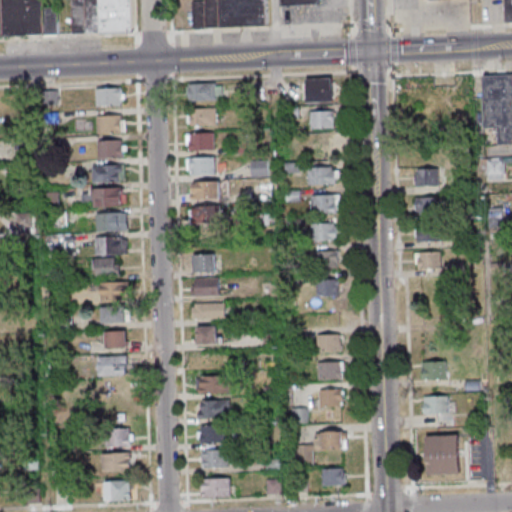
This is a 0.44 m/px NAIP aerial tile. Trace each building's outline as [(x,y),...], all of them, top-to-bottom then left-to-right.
[(0,0),(0,36),(59,36),(59,6),(43,6),(43,0),(0,0)] [(133,32),(132,0),(71,0),(72,33),(133,32)] [(269,26),(268,0),(192,0),(193,27),(269,26)] [(333,77),(306,77),(306,101),(333,101),(333,77)] [(222,99),(222,82),(189,82),(189,99),(222,99)] [(98,104),(125,104),(125,88),(98,88),(98,104)] [(218,107),(189,107),(189,125),(218,125),(218,107)] [(335,127),(335,110),(312,110),(312,127),(335,127)] [(98,114),(98,131),(126,131),(126,114),(98,114)] [(188,150),(215,150),(215,132),(188,132),(188,150)] [(313,156),(336,156),(336,139),(313,139),(313,156)] [(98,156),(126,156),(126,140),(98,140),(98,156)] [(216,156),(188,156),(188,174),(216,174),(216,156)] [(505,158),(485,158),(485,179),(505,179),(505,158)] [(252,176),(269,176),(269,159),(252,159),(252,176)] [(93,164),(93,181),(125,181),(125,164),(93,164)] [(309,184),(339,184),(339,167),(309,167),(309,184)] [(416,185),(438,185),(438,168),(416,168),(416,185)] [(221,198),(221,181),(191,181),(191,198),(221,198)] [(126,187),(84,188),(84,206),(127,205),(126,187)] [(340,194),(312,194),(312,212),(340,212),(340,194)] [(445,196),(416,196),(416,213),(445,213),(445,196)] [(222,223),(222,205),(194,205),(194,223),(222,223)] [(489,226),(503,226),(503,207),(489,207),(489,226)] [(32,232),(32,212),(18,212),(18,232),(32,232)] [(97,212),(97,230),(128,230),(128,212),(97,212)] [(339,240),(339,222),(313,222),(313,240),(339,240)] [(445,241),(445,226),(417,226),(417,241),(445,241)] [(128,253),(128,236),(95,236),(95,253),(128,253)] [(339,267),(339,250),(317,250),(317,267),(339,267)] [(442,251),(417,251),(417,268),(442,268),(442,251)] [(194,271),(216,271),(216,253),(194,253),(194,271)] [(120,274),(120,257),(96,257),(96,274),(120,274)] [(221,277),(194,277),(194,295),(221,295),(221,277)] [(339,296),(339,278),(317,278),(317,296),(339,296)] [(101,300),(130,300),(130,281),(101,281),(101,300)] [(227,302),(193,302),(193,318),(227,318),(227,302)] [(128,306),(101,306),(101,322),(128,322),(128,306)] [(219,326),(197,326),(197,343),(219,343),(219,326)] [(128,347),(128,330),(105,330),(105,347),(128,347)] [(318,351),(342,351),(342,333),(318,333),(318,351)] [(130,375),(130,355),(100,355),(100,375),(130,375)] [(319,379),(344,379),(344,361),(319,361),(319,379)] [(423,361),(423,378),(447,378),(446,361),(423,361)] [(198,376),(198,392),(229,392),(229,376),(198,376)] [(104,380),(104,397),(131,397),(131,380),(104,380)] [(320,406),(344,406),(344,388),(320,388),(320,406)] [(449,396),(424,396),(424,414),(449,414),(449,396)] [(197,400),(198,417),(231,417),(231,399),(197,400)] [(295,421),(309,421),(309,408),(295,408),(295,421)] [(199,441),(227,441),(227,425),(199,425),(199,441)] [(108,445),(132,445),(132,428),(108,428),(108,445)] [(295,444),(296,464),(315,464),(315,450),(347,449),(347,431),(316,431),(316,443),(295,444)] [(427,434),(427,475),(460,475),(460,434),(427,434)] [(202,449),(202,467),(233,467),(233,449),(202,449)] [(132,470),(132,453),(102,452),(102,470),(132,470)] [(323,467),(323,485),(346,485),(346,467),(323,467)] [(204,496),(232,496),(232,478),(204,478),(204,496)] [(106,480),(106,499),(136,499),(136,480),(106,480)]
